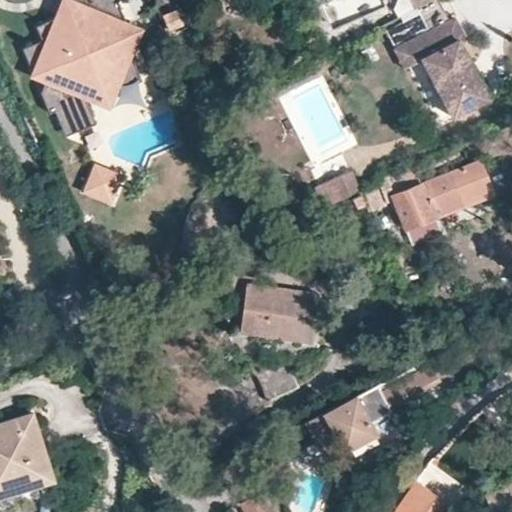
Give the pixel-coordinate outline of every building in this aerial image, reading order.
[(75,88),(72,80),(105,66),(113,84),(137,73),(126,47),(122,36),(112,40),(107,28),(123,21),(116,1),(117,0),(70,0),(75,11),(79,20),(61,28),(57,20),(35,31),(41,44),(20,54),(32,80),(48,73),(53,85),(44,89),(39,101),(47,119),(51,117),(59,134),(92,119),(82,96),(77,97),(73,90),(75,88)] [(430,0),(409,0),(415,9),(430,0)] [(445,22),(435,3),(402,19),(412,39),(413,39),(445,22)] [(57,20),(61,28),(79,20),(75,11),(60,5),(56,18),(57,20)] [(167,29),(181,23),(176,9),(162,14),(167,29)] [(464,37),(453,18),(445,22),(413,39),(412,39),(410,40),(421,59),(451,117),(487,98),(457,40),(464,37)] [(421,59),(410,40),(393,49),(403,69),(408,66),(421,59)] [(466,164),(420,182),(391,194),(405,228),(433,216),(480,197),(479,196),(466,164)] [(340,180),(343,186),(327,195),(332,205),(349,197),(359,191),(351,174),(340,180)] [(118,183),(94,175),(86,201),(109,208),(118,183)] [(370,210),(386,203),(377,182),(359,191),(363,203),(366,201),(370,210)] [(359,191),(349,197),(354,207),(363,203),(359,191)] [(438,230),(433,216),(405,228),(410,241),(438,230)] [(311,342),(317,294),(245,283),(239,332),(311,342)] [(297,386),(285,360),(255,374),(268,400),(297,386)] [(395,376),(402,391),(435,375),(428,360),(395,376)] [(386,406),(377,386),(306,421),(316,440),(333,431),(334,434),(366,418),(386,406)] [(0,511),(2,511),(59,493),(34,414),(0,424),(0,511)] [(334,434),(340,445),(371,429),(366,418),(334,434)] [(511,511),(511,478),(504,483),(505,487),(484,498),(490,511),(511,511)] [(449,511),(453,507),(415,480),(395,509),(393,511),(449,511)] [(239,502),(243,511),(271,511),(261,491),(239,502)]
